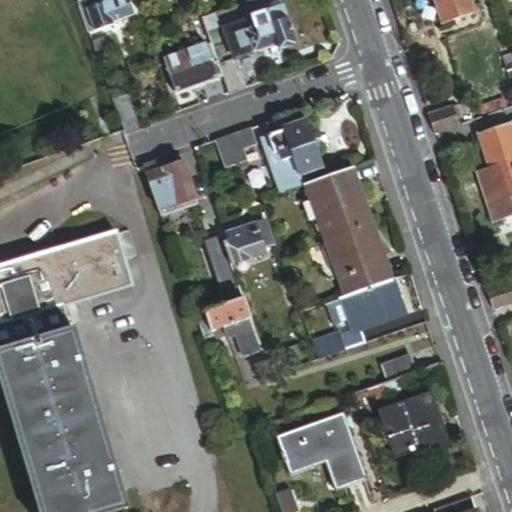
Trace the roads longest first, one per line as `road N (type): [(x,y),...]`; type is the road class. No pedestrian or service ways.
road 1 (residential): [(374,66),(511,462)]
road 2 (residential): [(374,66),(147,146)]
road 3 (unknown): [(461,317),(288,386)]
